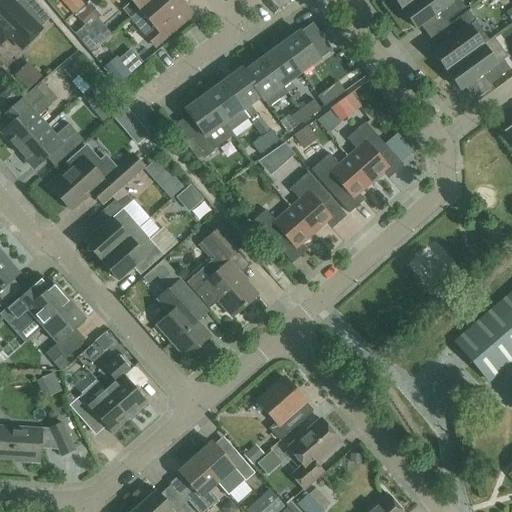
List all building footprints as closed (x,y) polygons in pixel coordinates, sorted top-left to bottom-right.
[(0,0),(0,43),(8,36),(22,49),(41,30),(10,0),(0,0)] [(63,0),(69,8),(82,0),(63,0)] [(151,0),(129,0),(131,1),(122,9),(130,19),(151,0)] [(151,0),(130,19),(154,46),(192,14),(179,0),(151,0)] [(394,0),(401,10),(414,0),(394,0)] [(414,0),(401,10),(415,29),(438,13),(445,23),(465,8),(459,0),(414,0)] [(446,71),(482,45),(488,40),(467,11),(447,26),(454,36),(432,52),(446,71)] [(279,45),(300,74),(319,60),(298,31),(279,45)] [(261,58),(282,87),(300,74),(279,45),(261,58)] [(489,55),(482,45),(446,71),(460,91),(482,75),(489,84),(510,70),(502,59),(506,57),(500,48),(489,55)] [(260,98),(263,101),(282,87),(261,58),(243,71),(242,72),(261,97),(260,98)] [(21,63),(15,74),(32,83),(38,71),(21,63)] [(73,75),(82,90),(94,83),(84,68),(73,75)] [(241,68),(222,82),(242,111),(260,98),(261,97),(242,72),(243,71),(241,68)] [(450,103),(460,96),(446,77),(436,84),(450,103)] [(222,82),(203,96),(224,124),(242,111),(222,82)] [(317,97),(324,107),(345,92),(337,82),(317,97)] [(2,133),(18,151),(45,126),(37,117),(51,104),(35,87),(14,105),(22,114),(2,133)] [(232,136),(224,124),(203,96),(184,109),(199,131),(190,138),(205,158),(215,151),(214,149),(232,136)] [(299,110),(306,120),(320,109),(313,100),(299,110)] [(306,120),(299,110),(289,117),(296,127),(306,120)] [(117,114),(107,120),(114,132),(124,127),(117,114)] [(356,150),(347,157),(370,183),(387,168),(393,174),(403,165),(365,122),(346,139),(356,150)] [(45,126),(18,151),(33,169),(65,140),(73,149),(83,141),(68,124),(54,136),(45,126)] [(262,137),(269,147),(278,140),(271,130),(262,137)] [(269,147),(262,137),(252,144),(259,154),(269,147)] [(370,183),(347,157),(339,165),(329,153),(310,170),(348,213),(358,204),(353,198),(370,183)] [(132,155),(109,176),(120,189),(143,168),(132,155)] [(70,211),(103,181),(82,157),(49,187),(70,211)] [(290,207),(313,234),(330,219),(336,224),(345,216),(307,173),(289,189),(298,200),(290,207)] [(101,262),(128,238),(139,229),(115,201),(96,218),(104,226),(85,243),(101,262)] [(313,234),(290,207),(275,221),(265,210),(253,220),(291,263),(301,255),(296,249),(313,234)] [(151,232),(166,253),(180,244),(164,223),(151,232)] [(163,256),(148,240),(139,229),(128,238),(101,262),(118,281),(137,264),(144,272),(163,256)] [(226,259),(236,250),(218,229),(207,238),(226,259)] [(3,257),(0,260),(0,307),(6,302),(0,295),(0,291),(19,274),(3,257)] [(257,295),(245,281),(244,283),(239,277),(240,276),(228,262),(194,292),(207,308),(216,300),(232,318),(257,295)] [(34,318),(34,319),(43,329),(71,304),(55,285),(51,289),(43,280),(8,311),(23,328),(34,318)] [(207,312),(179,281),(157,299),(170,313),(156,325),(185,358),(186,357),(184,355),(206,335),(209,338),(209,337),(196,322),(207,312)] [(488,380),(511,359),(511,291),(454,341),(488,380)] [(71,304),(43,329),(58,345),(86,320),(71,304)] [(0,363),(10,356),(0,341),(0,363)] [(63,357),(54,348),(46,355),(55,365),(63,357)] [(115,382),(105,391),(129,418),(147,403),(123,376),(130,370),(118,356),(103,369),(115,382)] [(292,413),(305,402),(284,378),(257,402),(275,423),(268,429),(279,441),(300,422),(292,413)] [(96,381),(85,391),(68,406),(82,421),(92,412),(111,434),(129,418),(105,391),(96,381)] [(340,442),(320,419),(287,448),(302,466),(291,476),(303,490),(323,473),(315,464),(340,442)] [(60,456),(74,449),(62,424),(49,430),(0,426),(0,458),(22,460),(21,462),(38,463),(39,446),(56,447),(60,456)] [(217,483),(217,484),(227,496),(244,481),(245,481),(254,473),(236,452),(227,460),(211,442),(194,457),(217,483)] [(325,470),(333,483),(359,467),(351,454),(325,470)] [(209,490),(217,484),(217,483),(194,457),(177,471),(193,489),(184,497),(196,511),(203,511),(218,500),(209,490)] [(174,511),(156,490),(138,506),(142,511),(192,511),(184,502),(174,511)] [(309,495),(298,505),(303,511),(323,511),(324,511),(309,495)] [(401,511),(387,496),(369,511),(401,511)]
